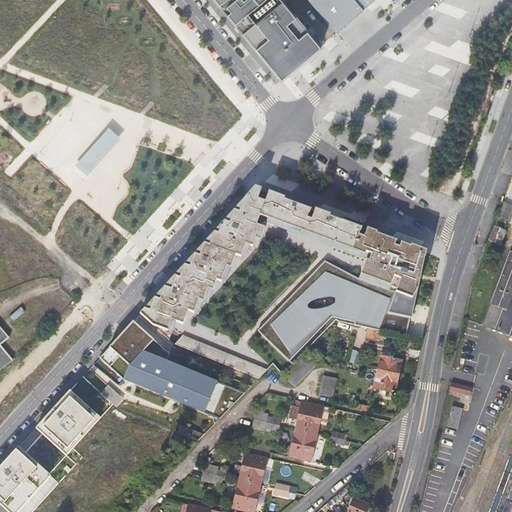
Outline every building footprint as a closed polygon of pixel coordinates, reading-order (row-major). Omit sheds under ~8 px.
[(214,0),(281,80),(304,62),(322,47),(283,0),(307,0),(337,34),(350,22),(374,2),(375,0),(214,0)] [(107,128),(79,161),(91,172),(119,138),(107,128)] [(386,332),(406,337),(410,318),(412,318),(413,313),(412,313),(425,251),(411,245),(410,246),(384,237),(384,236),(376,233),(377,232),(367,228),(366,231),(361,228),(342,221),(342,222),(329,217),(330,215),(315,210),(314,211),(284,200),(285,198),(269,192),(261,190),(261,189),(255,187),(228,217),(140,314),(153,326),(168,331),(172,320),(175,321),(184,325),(189,311),(195,313),(200,300),(203,302),(205,302),(210,289),(214,279),(221,282),(226,268),(230,269),(235,255),(241,257),(246,245),(249,247),(253,248),(256,240),(260,242),(263,232),(259,230),(263,226),(273,229),(274,226),(332,247),(331,251),(364,264),(357,283),(323,265),(258,331),(289,361),(333,317),(338,322),(369,328),(386,332)] [(511,207),(506,206),(500,220),(510,224),(511,218),(511,207)] [(332,247),(274,226),(273,229),(331,251),(332,247)] [(496,231),(490,245),(501,248),(506,235),(496,231)] [(246,245),(241,257),(245,259),(249,247),(246,245)] [(511,257),(483,328),(511,339),(511,257)] [(226,268),(221,282),(225,283),(230,269),(226,268)] [(213,291),(210,289),(205,302),(209,304),(213,291)] [(200,300),(195,313),(198,315),(203,302),(200,300)] [(155,393),(219,419),(244,393),(166,361),(170,353),(166,351),(133,321),(99,358),(124,380),(140,387),(140,386),(156,393),(155,393)] [(0,325),(0,370),(13,360),(1,343),(9,337),(0,325)] [(385,335),(386,332),(369,328),(367,337),(380,340),(381,334),(385,335)] [(183,335),(175,344),(192,351),(196,341),(183,335)] [(196,341),(192,351),(234,368),(236,362),(238,358),(196,341)] [(315,363),(305,353),(283,376),(293,386),(315,363)] [(325,359),(325,362),(327,364),(330,364),(332,364),(334,363),(335,360),(335,358),(334,355),(331,354),(328,354),(325,356),(325,359)] [(381,356),(378,369),(399,374),(402,361),(381,356)] [(238,358),(236,362),(264,373),(267,370),(238,358)] [(236,362),(234,368),(259,378),(264,373),(236,362)] [(395,392),(398,376),(378,372),(374,387),(395,392)] [(319,395),(332,398),(336,379),(323,376),(319,395)] [(469,397),(472,388),(451,382),(448,391),(469,397)] [(108,385),(101,393),(116,407),(124,399),(108,385)] [(47,423),(39,431),(60,451),(67,443),(72,449),(93,426),(88,420),(94,413),(70,391),(43,420),(47,423)] [(321,407),(295,401),(294,407),(290,406),(287,419),(295,420),(293,429),(315,433),(321,407)] [(457,430),(463,409),(452,406),(446,427),(457,430)] [(94,413),(88,420),(93,426),(100,418),(94,413)] [(265,416),(255,413),(253,420),(264,423),(270,424),(277,426),(278,420),(265,417),(265,416)] [(43,420),(36,428),(39,431),(47,423),(43,420)] [(263,429),(264,423),(253,420),(251,430),(262,432),(263,429)] [(309,460),(315,433),(293,429),(287,456),(309,460)] [(358,437),(339,434),(338,438),(357,442),(358,437)] [(355,450),(357,442),(338,438),(336,444),(342,446),(342,448),(355,450)] [(67,443),(60,451),(66,456),(72,449),(67,443)] [(19,447),(16,450),(27,460),(30,457),(19,447)] [(16,450),(0,468),(0,504),(8,511),(15,511),(18,509),(19,511),(26,503),(24,501),(35,488),(38,490),(45,482),(39,477),(45,471),(30,457),(27,460),(16,450)] [(264,457),(243,453),(237,480),(258,485),(264,457)] [(217,468),(204,465),(202,473),(221,477),(222,472),(216,471),(217,468)] [(45,471),(39,477),(45,482),(51,476),(45,471)] [(221,477),(202,473),(200,481),(213,485),(214,481),(220,482),(221,477)] [(258,485),(237,480),(231,507),(252,511),(258,485)] [(355,488),(352,484),(325,505),(329,508),(355,488)] [(24,501),(26,503),(38,490),(35,488),(24,501)] [(348,511),(367,511),(370,505),(360,501),(361,498),(355,496),(348,511)]
